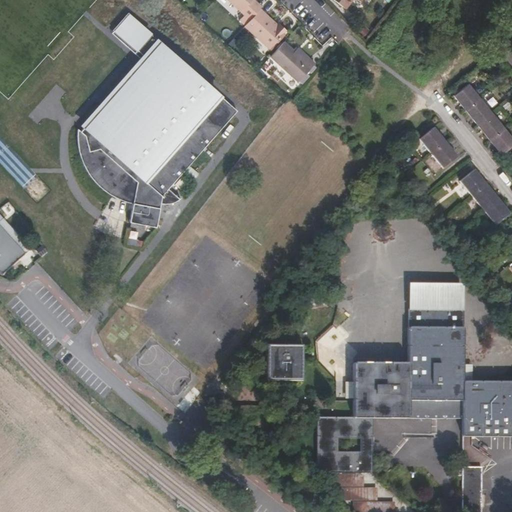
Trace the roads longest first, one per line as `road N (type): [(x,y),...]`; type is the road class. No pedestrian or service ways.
road 1 (residential): [(27,295),(176,435)]
road 2 (residential): [(511,198),(423,97)]
